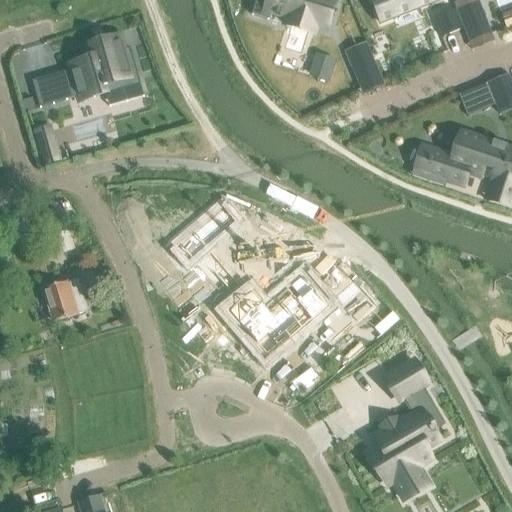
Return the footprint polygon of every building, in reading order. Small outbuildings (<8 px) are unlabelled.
[(257,0),(252,17),(268,22),(271,13),(289,18),(286,27),(313,36),(316,27),(328,31),(338,0),(337,0),(257,0)] [(370,0),(380,25),(442,0),(370,0)] [(464,0),(454,4),(459,17),(464,29),(486,20),(478,0),(464,0)] [(459,17),(437,26),(441,38),(464,29),(459,17)] [(102,66),(76,74),(87,110),(149,92),(139,55),(133,57),(130,44),(98,54),(102,66)] [(367,44),(345,53),(354,75),(376,66),(367,44)] [(320,58),(314,78),(327,82),(333,62),(320,58)] [(511,82),(509,76),(487,85),(499,114),(511,108),(511,82)] [(51,129),(35,134),(44,165),(60,161),(51,129)] [(435,153),(428,175),(466,188),(470,175),(494,183),(489,196),(511,204),(511,202),(511,151),(460,134),(452,159),(435,153)] [(77,231),(68,202),(41,210),(50,239),(77,231)] [(226,211),(180,251),(192,265),(238,225),(226,211)] [(264,302),(240,322),(259,343),(271,333),(278,342),(300,323),(304,327),(331,305),(304,274),(268,306),(264,302)] [(355,280),(337,294),(344,302),(361,288),(355,280)] [(89,313),(79,282),(67,286),(67,285),(45,292),(55,324),(77,318),(77,317),(89,313)] [(383,448),(370,456),(388,487),(393,484),(397,490),(423,475),(419,469),(432,461),(426,451),(440,443),(435,434),(434,432),(444,426),(423,389),(428,386),(414,363),(386,380),(400,403),(404,401),(413,417),(377,438),(383,448)] [(102,511),(98,499),(78,506),(79,511),(102,511)]
